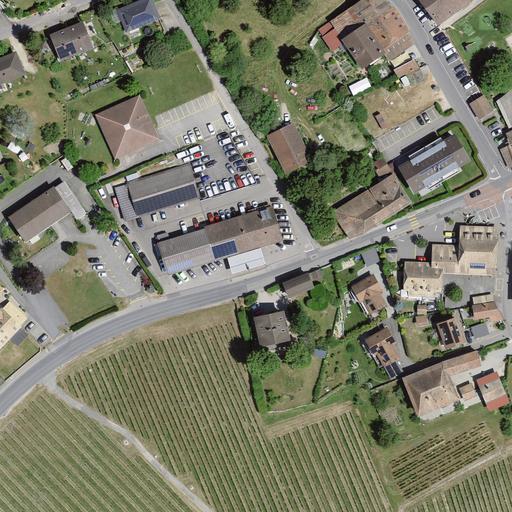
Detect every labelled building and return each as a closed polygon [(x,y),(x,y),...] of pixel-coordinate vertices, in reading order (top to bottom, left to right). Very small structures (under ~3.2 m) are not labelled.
[(152,0),(141,0),(117,9),(126,33),(161,20),(152,0)] [(412,31),(389,0),(354,0),(327,20),(332,28),(317,39),(331,58),(343,50),(360,74),(382,58),(387,65),(416,44),(412,31)] [(420,0),(438,25),(473,0),(420,0)] [(82,21),(49,34),(60,62),(93,48),(82,21)] [(16,52),(0,57),(0,85),(25,75),(16,52)] [(420,69),(415,60),(394,70),(399,79),(420,69)] [(511,89),(496,101),(510,130),(511,129),(511,89)] [(140,94),(95,114),(115,160),(160,140),(140,94)] [(486,96),(472,104),(481,120),(495,112),(486,96)] [(295,124),(267,135),(284,175),(312,163),(295,124)] [(397,159),(414,191),(470,161),(452,129),(397,159)] [(501,150),(510,170),(511,169),(511,129),(510,130),(506,133),(511,144),(501,150)] [(67,157),(61,161),(68,173),(75,168),(67,157)] [(6,162),(0,164),(0,179),(11,174),(6,162)] [(381,182),(332,211),(350,241),(411,204),(387,165),(375,172),(381,182)] [(190,166),(114,187),(124,222),(151,214),(164,211),(175,207),(188,204),(200,200),(190,166)] [(55,184),(8,216),(27,242),(70,212),(76,220),(87,212),(65,180),(56,186),(55,184)] [(210,225),(155,240),(166,278),(228,260),(232,274),(266,265),(261,247),(265,245),(284,240),(275,206),(248,214),(239,217),(210,225)] [(499,228),(462,228),(462,247),(433,246),(432,263),(403,262),(402,297),(443,298),(444,276),(498,278),(499,228)] [(375,248),(362,254),(368,267),(380,262),(375,248)] [(284,281),(289,296),(315,288),(310,273),(284,281)] [(375,275),(352,287),(360,303),(364,301),(371,314),(387,305),(380,292),(384,290),(375,275)] [(495,293),(473,298),(475,320),(489,318),(491,324),(505,320),(495,293)] [(0,309),(0,350),(30,319),(9,300),(0,309)] [(254,315),(261,343),(292,337),(286,308),(254,315)] [(459,315),(437,322),(445,349),(467,342),(459,315)] [(470,327),(474,338),(490,333),(486,322),(470,327)] [(388,326),(365,339),(373,355),(377,353),(384,365),(400,357),(393,344),(397,342),(388,326)] [(420,415),(461,400),(452,376),(483,365),(478,351),(406,377),(420,415)] [(496,370),(476,379),(491,412),(511,403),(496,370)] [(472,383),(461,388),(466,401),(477,396),(472,383)]
